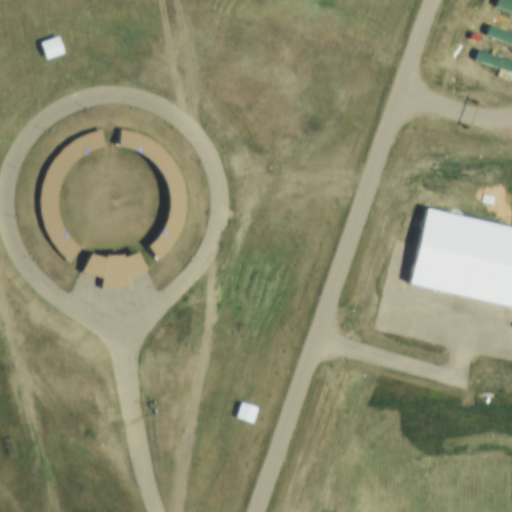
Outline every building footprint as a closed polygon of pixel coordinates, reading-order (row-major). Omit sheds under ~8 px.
[(493,0),(511,0),(511,15),(491,8),(493,0)] [(485,23),(511,32),(511,46),(481,35),(485,23)] [(473,48),(511,61),(511,73),(469,59),(473,48)] [(112,143),(113,126),(126,129),(139,133),(151,140),(161,148),(169,159),(176,171),(180,184),(181,197),(180,210),(177,223),(172,235),(164,246),(154,256),(144,243),(151,236),(157,227),(162,218),(164,208),(165,197),(164,187),(161,177),(156,168),(149,160),(141,153),(132,148),(122,144),(112,143)] [(67,258),(56,250),(48,239),(42,227),(38,214),(36,201),(37,188),(40,175),(46,163),(53,152),(63,142),(74,135),(87,130),(100,127),(102,143),(92,145),(82,149),(73,155),(66,162),(60,171),(55,180),(53,190),(52,201),(53,211),(57,221),(62,230),(68,238),(76,245),(67,258)] [(122,275),(124,284),(97,285),(98,276),(90,274),(76,270),(85,250),(95,254),(101,255),(102,253),(117,252),(118,254),(126,253),(135,249),(145,268),(132,273),(122,275)] [(38,277),(38,254),(23,254),(23,267),(28,267),(28,277),(38,277)] [(92,354),(180,356),(180,348),(193,348),(194,303),(181,303),(181,295),(105,293),(105,308),(103,308),(103,335),(92,335),(92,354)]
